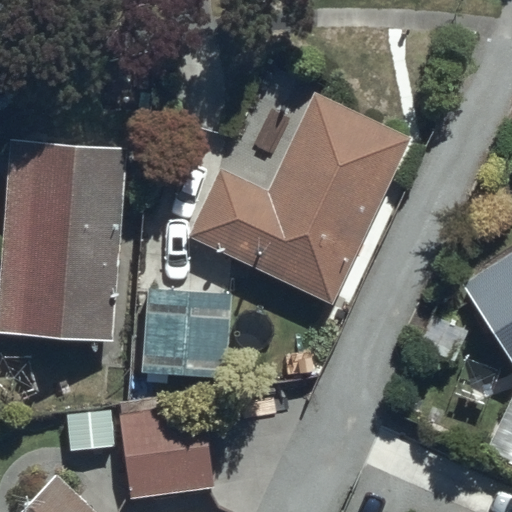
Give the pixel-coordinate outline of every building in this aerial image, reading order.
[(334,290),(410,123),(315,77),(270,176),(221,153),(188,224),(334,290)] [(85,117),(12,124),(0,315),(0,319),(114,327),(126,137),(85,117)] [(511,240),(463,273),(511,346),(511,240)] [(228,370),(230,284),(148,278),(142,363),(228,370)] [(205,390),(119,400),(131,488),(217,476),(205,390)] [(111,511),(57,460),(6,511),(111,511)]
